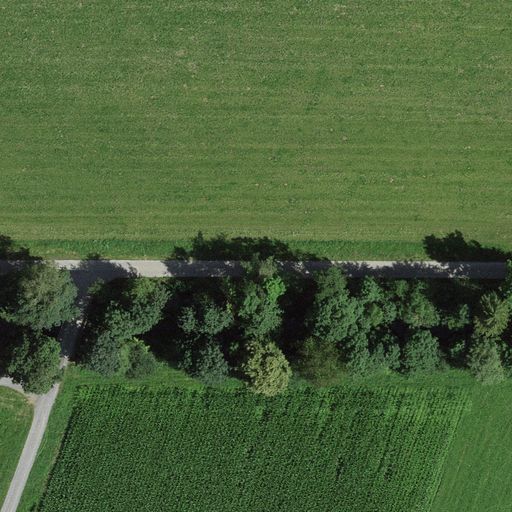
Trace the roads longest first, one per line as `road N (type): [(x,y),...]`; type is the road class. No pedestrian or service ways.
road 1 (track): [(96,275),(511,271)]
road 2 (track): [(12,511),(58,379)]
